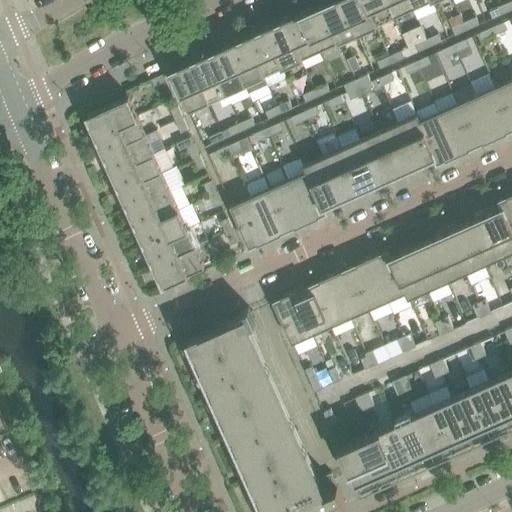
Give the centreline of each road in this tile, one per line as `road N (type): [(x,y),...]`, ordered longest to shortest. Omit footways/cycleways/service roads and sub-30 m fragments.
road 1 (residential): [(511,156),(111,337)]
road 2 (residential): [(111,337),(13,100)]
road 3 (residential): [(13,100),(37,81),(222,0)]
road 4 (residential): [(189,511),(111,337)]
